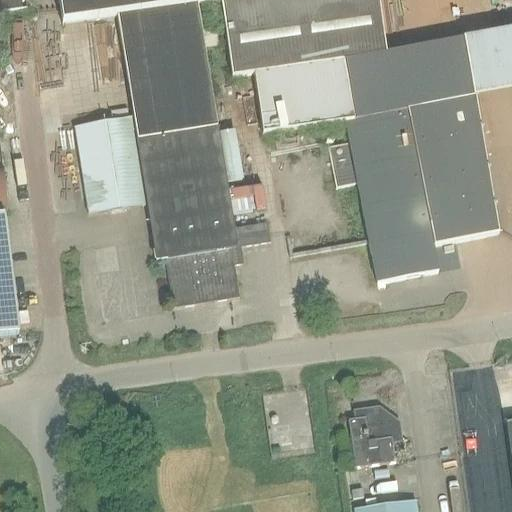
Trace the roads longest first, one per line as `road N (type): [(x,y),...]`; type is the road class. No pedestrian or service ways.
road 1 (unclassified): [(511,325),(36,391)]
road 2 (unknown): [(41,230),(90,226),(106,306),(119,322),(250,308),(272,300),(280,283),(264,188)]
road 3 (unknown): [(511,268),(479,316),(491,511)]
road 4 (unknown): [(405,340),(434,511)]
road 5 (unclassified): [(54,511),(36,391)]
